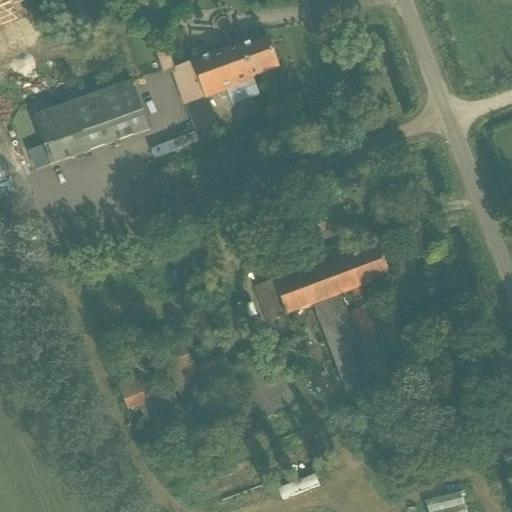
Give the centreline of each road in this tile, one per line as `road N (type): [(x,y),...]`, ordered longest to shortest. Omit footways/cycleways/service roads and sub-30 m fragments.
road 1 (track): [(0,276),(447,124)]
road 2 (unclassified): [(511,297),(400,0)]
